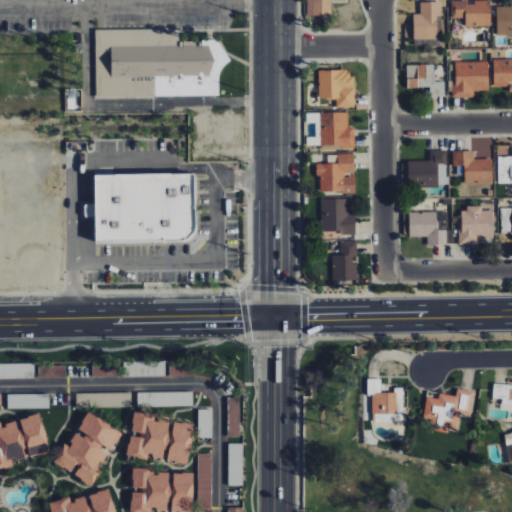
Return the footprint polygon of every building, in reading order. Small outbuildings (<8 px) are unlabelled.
[(306,0),(307,17),(331,17),(330,1),(345,1),(344,0),(306,0)] [(511,34),(511,0),(511,1),(511,6),(496,6),(496,35),(511,34)] [(465,26),(490,26),(490,1),(451,2),(451,18),(464,18),(465,26)] [(420,2),(420,14),(413,14),(413,45),(428,45),(428,39),(440,39),(440,20),(441,20),(441,2),(420,2)] [(95,98),(218,96),(218,76),(210,77),(210,46),(195,46),(195,42),(175,42),(175,30),(94,30),(95,98)] [(511,59),(492,59),(493,87),(508,87),(509,95),(511,94),(511,59)] [(488,61),(453,62),(454,97),(473,97),(473,90),(488,90),(488,61)] [(405,65),(406,88),(429,88),(429,96),(444,96),(444,82),(434,82),(433,64),(405,65)] [(318,71),(318,99),(336,99),(336,108),(354,108),(353,76),(347,77),(346,70),(318,71)] [(354,127),(348,127),(348,112),(319,113),(320,148),(354,148),(354,127)] [(407,161),(407,186),(447,185),(446,150),(429,150),(429,160),(407,161)] [(491,159),(474,159),(474,151),(452,151),(452,166),(463,166),(463,184),(492,183),(491,159)] [(320,192),(354,192),(354,175),(353,175),(353,154),(337,154),(337,164),(315,164),(316,177),(319,177),(320,192)] [(511,183),(511,156),(497,157),(498,183),(511,183)] [(92,175),(93,241),(193,240),(192,174),(92,175)] [(354,213),(350,213),(349,199),(321,199),(321,233),(355,232),(354,213)] [(511,207),(500,208),(500,233),(511,233),(511,207)] [(459,243),(493,244),(493,211),(481,210),(481,208),(459,208),(459,243)] [(408,212),(408,237),(427,237),(427,246),(447,246),(446,230),(437,230),(436,212),(408,212)] [(332,281),(357,280),(357,265),(355,265),(355,241),(339,241),(340,255),(332,255),(332,281)] [(33,363),(0,363),(0,378),(33,378),(33,363)] [(167,377),(167,376),(187,376),(187,364),(92,364),(92,377),(167,377)] [(63,366),(45,365),(45,378),(63,378),(63,366)] [(367,380),(367,395),(372,395),(373,422),(395,421),(395,393),(381,393),(380,379),(367,380)] [(511,385),(493,385),(492,399),(500,399),(500,410),(511,410),(511,385)] [(426,397),(423,418),(431,419),(430,429),(456,433),(459,412),(470,414),(473,391),(456,389),(455,396),(439,394),(438,399),(426,397)] [(131,394),(76,393),(75,406),(131,407),(131,394)] [(227,437),(240,437),(239,398),(227,398),(227,437)] [(212,409),(198,409),(198,438),(212,438),(212,409)] [(48,453),(38,414),(16,420),(16,422),(0,425),(0,469),(11,466),(10,462),(48,453)] [(120,432),(85,414),(75,433),(74,432),(67,446),(62,444),(52,464),(72,474),(71,477),(89,486),(101,463),(102,463),(108,452),(110,453),(120,432)] [(192,425),(170,421),(170,420),(132,414),(129,434),(125,456),(147,460),(147,457),(163,460),(163,461),(186,465),(192,425)] [(212,454),(198,453),(196,509),(210,509),(212,454)] [(129,511),(133,511),(167,511),(169,482),(167,482),(168,471),(131,470),(130,491),(129,511)] [(190,511),(192,474),(171,473),(169,511),(190,511)] [(92,511),(112,511),(109,491),(89,494),(92,511)] [(48,503),(49,511),(90,511),(87,497),(69,501),(69,498),(48,503)]
